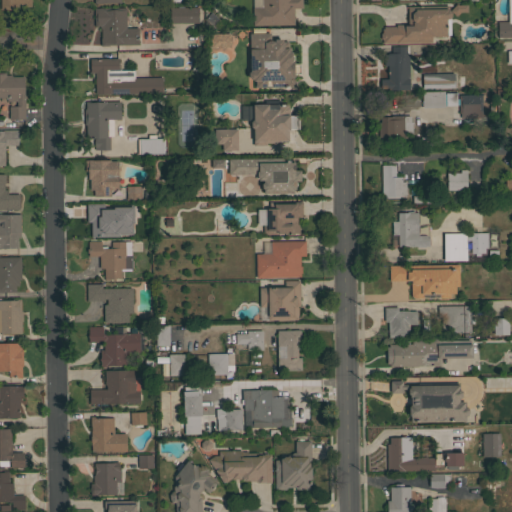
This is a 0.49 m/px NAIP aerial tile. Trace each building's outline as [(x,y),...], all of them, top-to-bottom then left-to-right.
[(0,0),(30,0),(31,6),(6,7),(6,9),(0,9),(0,0)] [(302,0),(302,8),(293,8),(294,24),(253,25),(252,7),(262,7),(261,0),(302,0)] [(507,0),(511,0),(511,39),(498,39),(498,37),(497,37),(497,21),(507,21),(507,0)] [(448,6),(448,10),(450,12),(450,35),(446,35),(446,36),(431,36),(431,43),(382,43),(382,40),(380,38),(380,34),(382,32),(382,28),(383,28),(383,26),(395,26),(395,24),(407,24),(407,6),(448,6)] [(126,7),(126,28),(138,28),(138,44),(108,45),(100,46),(100,38),(100,29),(99,29),(99,26),(94,26),(94,8),(126,7)] [(198,7),(198,23),(170,23),(169,7),(198,7)] [(138,43),(156,43),(157,29),(138,29),(138,43)] [(230,36),(231,36),(231,44),(230,44),(230,47),(225,47),(216,48),(216,47),(210,47),(210,34),(230,33),(230,36)] [(269,33),(270,40),(271,40),(273,41),(274,41),(274,39),(282,39),(282,41),(288,41),(288,47),(290,47),(290,51),(291,51),(293,55),(293,60),(291,61),(292,62),(293,62),(293,63),(299,63),(299,74),(294,75),(294,83),(292,84),(292,86),(255,87),(255,80),(253,80),(253,79),(250,79),(248,77),(248,73),(250,71),(249,33),(269,33)] [(380,90),(380,79),(387,79),(387,65),(383,65),(383,54),(387,54),(387,53),(391,53),(391,46),(408,46),(409,89),(380,90)] [(191,69),(195,60),(191,51),(203,51),(203,69),(191,69)] [(94,72),(90,72),(89,58),(118,58),(118,70),(133,69),(134,78),(161,77),(162,92),(95,94),(94,72)] [(9,119),(8,106),(16,106),(16,101),(6,101),(6,97),(0,97),(0,72),(5,72),(5,75),(11,75),(11,76),(23,76),(24,94),(24,119),(9,119)] [(454,73),(454,87),(422,88),(422,74),(454,73)] [(443,91),(443,94),(445,94),(445,92),(456,92),(456,105),(444,105),(444,106),(422,107),(421,92),(443,91)] [(483,94),(483,100),(481,100),(481,117),(460,117),(460,113),(459,113),(458,94),(483,94)] [(109,149),(94,149),(94,137),(85,137),(85,125),(84,125),(83,109),(85,109),(85,101),(88,101),(88,102),(105,102),(105,101),(120,101),(120,119),(115,119),(107,119),(107,136),(109,136),(109,149)] [(287,103),(287,106),(289,107),(289,115),(298,115),(298,128),(289,129),(289,130),(288,130),(288,140),(280,141),(280,142),(279,142),(278,144),(273,144),(272,143),(265,143),(265,145),(253,145),(253,129),(250,126),(250,122),(253,119),(252,104),(287,103)] [(244,106),(236,106),(235,121),(244,121),(244,106)] [(380,122),(380,116),(393,116),(393,115),(410,115),(410,122),(412,122),(412,134),(403,134),(403,141),(402,141),(402,142),(397,142),(397,141),(378,141),(378,122),(380,122)] [(236,128),(237,150),(221,150),(221,143),(214,144),(214,129),(236,128)] [(0,131),(3,131),(2,130),(18,129),(18,145),(4,145),(4,150),(4,165),(0,165),(0,131)] [(163,138),(163,154),(137,154),(137,138),(163,138)] [(282,158),(283,160),(293,160),(293,162),(294,162),(294,170),(300,170),(300,181),(294,181),(294,186),(294,189),(293,189),(293,192),(263,193),(263,189),(261,187),(261,183),(263,181),(263,180),(258,180),(258,176),(257,177),(256,172),(229,174),(228,159),(282,158)] [(118,188),(114,188),(114,189),(109,189),(110,195),(93,196),(93,189),(89,189),(89,178),(87,178),(87,170),(84,170),(84,160),(109,160),(109,161),(117,161),(118,188)] [(395,164),(395,170),(395,174),(395,176),(401,176),(401,181),(405,181),(405,196),(398,196),(398,197),(384,198),(384,197),(381,197),(381,165),(395,164)] [(446,172),(460,172),(460,169),(466,169),(466,190),(446,190),(446,172)] [(0,173),(5,173),(5,183),(3,183),(4,189),(7,189),(7,194),(18,193),(19,209),(0,209),(0,173)] [(500,195),(511,194),(511,177),(500,178),(500,195)] [(141,185),(141,199),(126,200),(125,186),(141,185)] [(302,217),(298,217),(298,232),(278,233),(278,234),(265,234),(263,232),(263,226),(263,225),(267,225),(266,208),(273,208),(273,202),(301,201),(302,217)] [(87,220),(86,220),(85,203),(114,203),(114,223),(117,223),(117,235),(88,235),(87,220)] [(395,222),(395,213),(416,213),(416,214),(427,214),(427,235),(427,246),(424,246),(424,247),(414,248),(414,247),(396,247),(396,235),(390,235),(390,222),(395,222)] [(0,214),(19,214),(20,237),(17,237),(17,247),(0,248),(0,214)] [(150,236),(135,236),(135,220),(150,220),(150,236)] [(487,232),(488,247),(484,247),(484,252),(479,253),(479,255),(474,255),(474,253),(470,253),(470,232),(487,232)] [(466,233),(466,260),(443,260),(443,233),(466,233)] [(305,240),(305,256),(299,256),(299,266),(301,266),(301,273),(300,273),(300,276),(256,277),(255,253),(270,253),(270,241),(305,240)] [(131,270),(120,270),(120,278),(114,278),(114,280),(112,280),(112,279),(109,279),(109,280),(104,280),(104,268),(99,268),(99,256),(88,256),(88,252),(87,252),(86,248),(88,248),(88,241),(100,241),(100,246),(106,246),(106,248),(111,248),(111,242),(130,241),(131,270)] [(20,279),(18,279),(18,285),(15,285),(15,291),(0,291),(0,256),(20,256),(20,279)] [(456,265),(457,287),(453,287),(453,294),(447,294),(447,299),(437,299),(437,294),(420,295),(420,299),(413,299),(411,299),(409,297),(408,295),(408,281),(387,282),(387,266),(456,265)] [(299,306),(297,306),(297,319),(267,320),(267,306),(259,307),(258,287),(284,287),(284,280),(299,280),(299,306)] [(131,287),(132,313),(128,313),(128,322),(103,322),(103,304),(106,304),(106,299),(103,299),(103,300),(86,301),(86,284),(102,284),(102,288),(131,287)] [(0,300),(16,300),(16,299),(20,299),(20,311),(22,311),(22,321),(21,321),(21,333),(0,333),(0,300)] [(470,305),(470,331),(443,332),(443,314),(437,314),(437,307),(438,307),(438,306),(470,305)] [(397,306),(397,310),(408,310),(408,311),(416,311),(416,324),(408,324),(409,336),(388,337),(387,321),(384,321),(383,307),(397,306)] [(508,334),(493,334),(493,318),(508,317),(508,334)] [(155,345),(154,325),(168,325),(169,345),(155,345)] [(127,364),(106,365),(106,366),(100,366),(100,349),(104,349),(103,341),(88,342),(87,326),(101,326),(102,333),(103,333),(103,334),(123,333),(123,332),(138,332),(139,352),(126,352),(127,364)] [(300,329),(300,345),(298,345),(298,349),(297,349),(297,357),(300,357),(300,367),(277,368),(276,330),(300,329)] [(262,330),(262,349),(246,350),(246,343),(235,343),(235,333),(246,333),(246,330),(262,330)] [(389,344),(412,343),(412,340),(469,339),(469,344),(471,344),(471,357),(440,358),(440,365),(389,366),(389,344)] [(0,342),(20,342),(20,351),(22,351),(22,366),(21,366),(21,377),(14,378),(14,376),(9,376),(8,370),(0,370),(0,342)] [(187,353),(187,375),(168,375),(168,354),(187,353)] [(207,374),(207,353),(226,353),(233,353),(233,368),(226,369),(227,374),(207,374)] [(89,389),(105,389),(105,385),(104,385),(104,370),(134,370),(134,391),(139,391),(139,403),(89,403),(89,389)] [(459,382),(459,389),(461,392),(461,396),(458,399),(458,401),(464,401),(464,407),(465,407),(468,409),(468,413),(465,416),(465,421),(410,422),(410,416),(409,416),(409,415),(408,415),(408,406),(409,406),(409,405),(410,405),(410,396),(409,396),(409,395),(407,393),(407,389),(402,389),(402,392),(390,393),(390,380),(402,380),(402,384),(459,382)] [(0,385),(20,385),(20,386),(22,386),(22,396),(19,396),(19,405),(18,405),(19,417),(1,418),(0,418),(0,385)] [(199,425),(184,426),(182,391),(183,391),(182,386),(197,385),(198,393),(200,393),(201,415),(198,415),(199,425)] [(289,417),(280,418),(280,426),(252,427),(252,418),(251,418),(251,409),(247,409),(247,404),(244,405),(243,400),(242,400),(242,390),(259,389),(259,387),(263,387),(263,389),(276,389),(276,396),(282,395),(282,399),(288,399),(289,417)] [(216,430),(216,415),(220,415),(219,415),(219,411),(220,411),(220,409),(240,408),(241,415),(242,415),(242,426),(241,426),(241,429),(224,430),(216,430)] [(145,424),(141,424),(141,426),(135,426),(135,424),(130,424),(130,412),(145,411),(145,424)] [(113,433),(125,433),(126,451),(110,452),(110,451),(91,451),(90,416),(95,416),(95,418),(113,417),(113,433)] [(10,444),(11,444),(11,452),(23,452),(23,457),(24,457),(24,467),(9,467),(9,461),(8,461),(8,466),(0,466),(0,428),(10,428),(10,444)] [(499,432),(500,456),(482,456),(481,433),(499,432)] [(386,443),(389,443),(389,437),(410,437),(410,444),(412,443),(412,448),(410,448),(411,457),(419,457),(419,455),(426,455),(426,457),(433,457),(433,453),(444,453),(444,452),(462,452),(462,465),(434,465),(434,470),(386,471),(386,443)] [(310,462),(309,462),(309,467),(310,467),(310,478),(309,479),(309,488),(307,488),(307,489),(296,489),(296,488),(295,489),(295,486),(286,487),(286,489),(275,489),(274,460),(279,460),(279,458),(281,458),(281,457),(292,456),(292,453),(295,453),(294,441),(309,441),(310,462)] [(241,450),(241,452),(257,452),(257,455),(270,454),(270,482),(255,483),(255,481),(249,481),(249,480),(241,480),(241,478),(231,479),(231,478),(224,482),(224,481),(223,482),(207,459),(213,455),(218,455),(218,450),(241,450)] [(152,454),(153,468),(138,468),(137,455),(152,454)] [(193,466),(194,464),(196,466),(197,465),(197,466),(200,463),(201,465),(204,465),(208,468),(208,470),(210,471),(208,474),(215,479),(214,480),(216,482),(208,493),(202,489),(198,494),(199,497),(200,497),(201,511),(200,511),(175,511),(174,502),(171,503),(170,499),(169,499),(168,494),(171,490),(173,490),(172,486),(174,484),(173,476),(187,459),(193,466)] [(115,494),(97,494),(97,495),(90,495),(90,483),(92,483),(92,475),(94,475),(94,463),(114,462),(118,462),(118,469),(120,469),(120,482),(115,482),(115,494)] [(0,472),(1,472),(1,471),(6,471),(7,483),(10,483),(11,495),(22,495),(22,510),(9,510),(9,502),(0,502),(0,472)] [(441,474),(448,474),(448,488),(442,488),(442,489),(433,489),(427,488),(427,474),(441,474)] [(451,487),(451,476),(461,475),(461,486),(451,487)] [(493,476),(493,477),(503,477),(504,486),(494,487),(495,500),(488,500),(487,495),(483,495),(483,477),(493,476)] [(394,486),(394,483),(402,483),(402,486),(409,486),(409,504),(412,504),(412,511),(386,511),(386,500),(389,500),(389,487),(394,486)] [(436,498),(436,496),(443,496),(443,498),(444,498),(444,511),(430,511),(430,509),(427,509),(427,504),(429,504),(429,498),(436,498)] [(135,500),(135,509),(136,510),(136,511),(106,511),(106,509),(103,509),(103,501),(135,500)]
